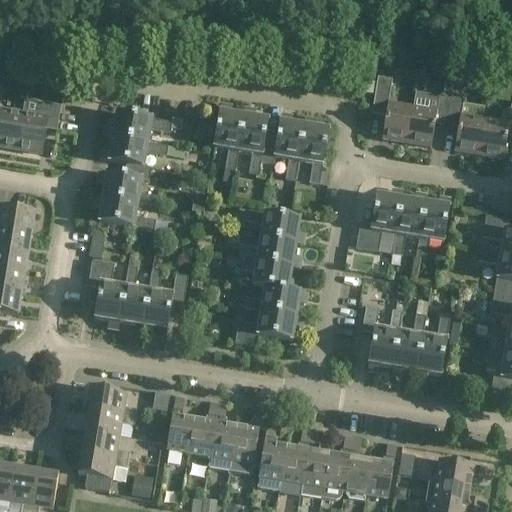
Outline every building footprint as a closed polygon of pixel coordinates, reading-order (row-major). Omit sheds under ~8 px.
[(392,83),(378,80),(372,113),(386,116),(382,143),(407,147),(413,110),(388,106),(392,83)] [(0,150),(17,154),(23,118),(0,114),(0,104),(2,96),(0,95),(0,150)] [(413,110),(407,147),(431,151),(436,124),(447,126),(451,102),(439,100),(437,114),(413,110)] [(463,104),(451,102),(447,126),(459,127),(454,155),(479,159),(485,122),(461,118),(463,104)] [(23,118),(17,154),(41,158),(46,132),(57,134),(61,110),(39,106),(36,120),(23,118)] [(501,125),(485,122),(479,159),(503,163),(508,136),(511,136),(511,108),(511,114),(503,112),(501,125)] [(238,155),(244,120),(231,118),(231,112),(226,111),(227,109),(221,109),(220,116),(214,151),(228,154),(223,185),(233,187),(235,175),(238,155)] [(238,155),(235,175),(266,180),(268,168),(274,168),(275,161),(277,144),(265,142),(268,124),(254,122),(255,116),(250,115),(250,113),(245,112),(244,120),(238,155)] [(170,137),(172,127),(152,123),(116,117),(114,131),(109,130),(108,136),(106,135),(105,140),(112,142),(148,147),(150,133),(170,137)] [(277,144),(275,161),(289,164),(285,184),(296,185),(299,165),(304,130),(291,128),(292,122),(287,121),(287,119),(282,119),(281,126),(280,126),(277,144)] [(304,130),(299,165),(312,167),(309,188),(319,189),(322,169),(323,169),(329,134),(315,132),(316,126),(310,125),(311,123),(305,122),(304,130)] [(172,127),(170,137),(180,138),(182,128),(172,127)] [(148,147),(112,142),(110,155),(105,154),(104,159),(102,159),(101,164),(108,165),(108,166),(126,168),(144,171),(146,157),(166,160),(168,150),(148,147)] [(144,171),(126,168),(124,180),(106,177),(99,177),(98,182),(100,182),(99,187),(105,188),(103,202),(138,208),(158,211),(160,201),(140,198),(142,184),(149,185),(151,172),(144,171)] [(329,176),(322,175),(319,188),(327,189),(329,176)] [(395,238),(401,203),(403,196),(397,195),(397,197),(392,196),(391,201),(377,199),(372,230),(360,228),(356,252),(378,256),(382,236),(395,238)] [(401,203),(395,238),(392,258),(402,260),(405,240),(419,242),(425,207),(426,199),(421,199),(421,201),(416,200),(415,205),(401,203)] [(138,208),(103,202),(95,200),(94,206),(96,206),(95,211),(101,212),(99,226),(134,232),(134,231),(154,235),(156,225),(136,221),(138,208)] [(425,207),(419,242),(416,262),(426,264),(429,244),(443,246),(449,211),(450,203),(445,203),(444,205),(439,204),(438,209),(425,207)] [(0,211),(0,232),(32,238),(35,217),(0,211)] [(260,242),(296,248),(303,249),(304,244),(302,244),(303,238),(298,238),(300,223),(264,218),(232,213),(231,223),(263,228),(260,242)] [(197,217),(189,215),(188,224),(195,225),(197,217)] [(500,258),(511,260),(511,235),(509,235),(511,223),(486,219),(482,241),(502,245),(500,258)] [(32,238),(0,232),(0,253),(28,258),(32,238)] [(296,248),(260,242),(241,238),(239,249),(259,252),(257,265),(292,272),(299,273),(300,268),(298,267),(299,262),(294,261),(296,248)] [(28,258),(0,253),(0,274),(25,278),(28,258)] [(511,260),(500,258),(480,255),(478,265),(499,268),(494,295),(511,297),(511,260)] [(292,272),(257,265),(237,262),(235,272),(255,275),(253,290),(264,292),(296,296),(296,291),(294,291),(295,286),(290,285),(292,272)] [(119,327),(125,291),(111,289),(114,269),(92,265),(88,290),(100,292),(95,323),(109,325),(108,330),(113,331),(113,333),(118,334),(119,327)] [(128,271),(125,291),(119,327),(132,329),(132,334),(137,335),(136,337),(142,338),(143,331),(148,295),(135,293),(138,273),(128,271)] [(25,278),(0,274),(0,294),(22,298),(25,278)] [(152,275),(148,295),(143,331),(156,333),(155,338),(160,339),(160,341),(165,342),(167,335),(172,304),(184,306),(188,281),(176,279),(172,299),(158,297),(162,277),(152,275)] [(296,296),(264,292),(262,305),(242,302),(241,312),(261,315),(296,320),(298,307),(304,308),(304,303),(307,303),(307,298),(300,297),(300,296),(296,296)] [(22,298),(0,294),(0,316),(18,319),(22,298)] [(511,297),(494,295),(491,317),(511,320),(508,334),(511,334),(511,297)] [(393,372),(399,336),(402,316),(392,315),(389,335),(375,332),(378,312),(366,310),(362,335),(374,337),(369,368),(368,375),(373,376),(373,374),(379,375),(379,370),(393,372)] [(296,320),(261,315),(258,329),(238,325),(235,348),(259,352),(261,340),(292,345),(294,331),(300,332),(301,327),(303,327),(303,322),(296,320)] [(399,336),(393,372),(392,379),(397,380),(397,378),(402,379),(403,373),(416,376),(423,340),(426,320),(416,319),(413,339),(399,336)] [(467,332),(487,335),(488,325),(469,322),(467,332)] [(423,340),(416,376),(415,383),(420,384),(421,382),(426,383),(427,377),(441,380),(447,344),(450,324),(440,323),(436,343),(423,340)] [(511,334),(508,334),(488,331),(487,341),(507,344),(505,358),(511,358),(511,334)] [(511,358),(505,358),(484,354),(483,364),(503,368),(501,382),(493,380),(491,393),(511,395),(511,358)] [(89,415),(136,422),(137,413),(124,411),(126,397),(93,392),(89,415)] [(175,400),(173,414),(183,416),(185,402),(175,400)] [(194,423),(189,458),(210,462),(219,407),(210,406),(208,420),(206,420),(206,425),(194,423)] [(219,407),(210,462),(208,473),(229,476),(231,465),(237,430),(226,429),(227,422),(226,422),(227,409),(219,407)] [(231,465),(229,476),(251,480),(253,469),(262,414),(253,412),(250,426),(249,427),(249,432),(237,430),(231,465)] [(89,415),(85,435),(119,440),(121,428),(134,430),(136,422),(89,415)] [(189,458),(194,423),(172,420),(167,454),(189,458)] [(281,485),(286,451),(276,449),(276,442),(277,429),(268,427),(258,482),(281,485)] [(297,452),(286,451),(281,485),(302,489),(307,454),(308,454),(311,435),(302,433),(300,445),(299,445),(297,452)] [(119,440),(85,435),(82,457),(129,464),(130,456),(117,453),(119,440)] [(320,436),(311,435),(308,454),(307,454),(302,489),(324,493),(330,458),(319,456),(320,449),(318,449),(320,436)] [(330,458),(324,493),(345,496),(354,441),(345,440),(342,454),(341,454),(340,460),(330,458)] [(354,441),(345,496),(367,500),(372,465),(361,463),(362,456),(360,455),(362,443),(354,441)] [(372,465),(367,500),(388,503),(397,450),(387,448),(384,467),(372,465)] [(129,464),(82,457),(78,478),(86,480),(111,484),(112,484),(114,471),(127,473),(129,464)] [(435,486),(470,492),(474,470),(439,464),(435,486)] [(0,469),(0,504),(10,506),(15,472),(0,469)] [(480,471),(478,480),(492,482),(493,473),(480,471)] [(30,511),(37,475),(15,472),(10,506),(22,508),(21,511),(30,511)] [(52,511),(58,479),(37,475),(30,511),(39,511),(47,511),(52,511)] [(153,481),(135,479),(132,498),(150,501),(153,481)] [(111,484),(86,480),(84,492),(109,496),(111,484)] [(466,511),(470,492),(435,486),(432,507),(460,511),(466,511)] [(396,489),(395,500),(405,502),(407,491),(396,489)] [(201,511),(203,504),(194,502),(192,511),(201,511)]
